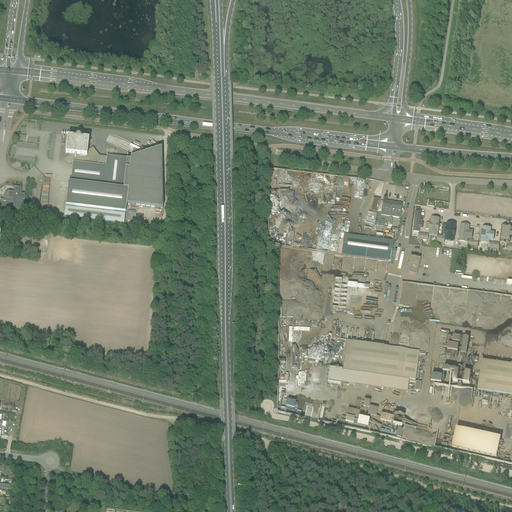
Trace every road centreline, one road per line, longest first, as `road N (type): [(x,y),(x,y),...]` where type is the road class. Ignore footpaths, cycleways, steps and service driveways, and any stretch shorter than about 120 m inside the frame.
road 1 (primary): [(230,511),(220,78)]
road 2 (primary): [(14,101),(388,146)]
road 3 (primary): [(390,118),(17,71)]
road 4 (track): [(263,441),(511,505)]
road 5 (unclassified): [(385,173),(175,132)]
road 6 (track): [(0,373),(177,418)]
road 7 (track): [(268,511),(263,441),(177,418)]
